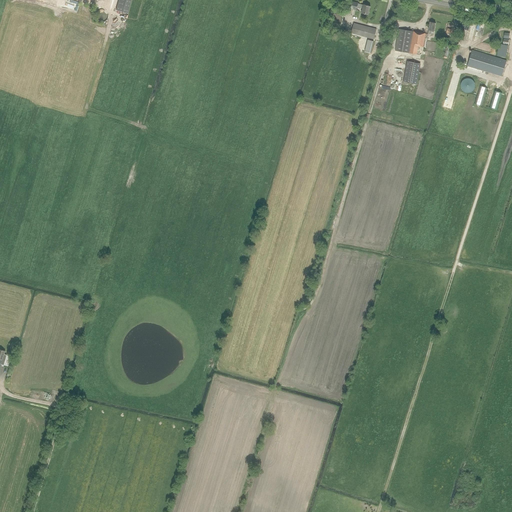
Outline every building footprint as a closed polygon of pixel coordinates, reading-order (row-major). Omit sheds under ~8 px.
[(128,14),(131,0),(119,0),(116,11),(128,14)] [(364,5),(358,4),(358,3),(351,2),(349,8),(356,10),(357,7),(363,9),(362,13),(368,15),(370,7),(364,5)] [(374,39),(377,29),(354,23),(351,33),(374,39)] [(423,47),(425,34),(399,29),(395,51),(417,55),(418,46),(423,47)] [(367,39),(364,51),(371,53),(374,41),(367,39)] [(502,77),(507,61),(472,50),(467,66),(502,77)] [(418,84),(420,63),(406,61),(404,82),(418,84)] [(469,92),(472,92),(474,90),(475,88),(475,86),(475,84),(474,81),(472,79),(470,78),(468,78),(466,78),(464,79),(462,81),(461,84),(461,86),(461,88),(463,90),(464,92),(467,92),(469,92)] [(483,106),(488,88),(480,86),(475,104),(483,106)] [(497,110),(502,93),(494,90),(489,108),(497,110)]
